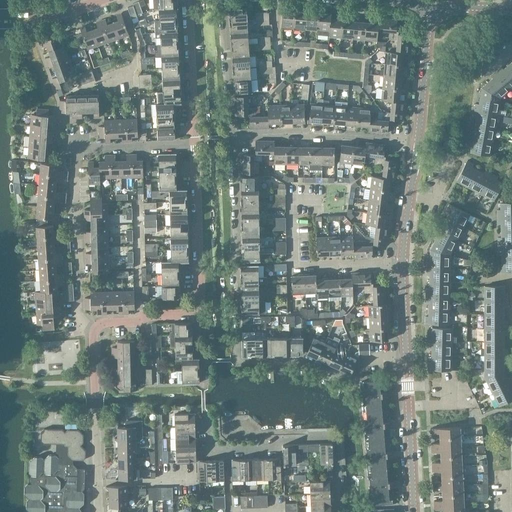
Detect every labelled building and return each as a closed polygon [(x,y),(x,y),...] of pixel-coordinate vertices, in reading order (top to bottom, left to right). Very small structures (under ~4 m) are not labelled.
[(176,8),(177,8),(176,0),(153,0),(154,8),(159,8),(160,8),(176,8)] [(245,0),(228,1),(229,9),(246,7),(245,0)] [(132,3),(133,5),(136,15),(142,13),(138,1),(132,3)] [(127,7),(131,19),(137,17),(133,5),(127,7)] [(246,7),(229,9),(229,17),(231,17),(231,21),(247,20),(246,7)] [(176,8),(160,8),(159,8),(159,20),(175,20),(175,16),(176,16),(176,8)] [(281,27),(293,28),(295,11),(282,10),(281,27)] [(293,28),(305,29),(307,12),(295,11),(293,28)] [(316,35),(317,35),(317,30),(319,13),(307,12),(305,29),(317,30),(316,35)] [(121,13),(116,15),(118,21),(113,23),(118,38),(129,35),(121,13)] [(329,31),(330,19),(331,14),(319,13),(317,30),(317,35),(328,36),(329,31)] [(140,26),(137,17),(131,19),(134,28),(140,26)] [(390,31),(389,39),(396,34),(397,20),(378,18),(378,23),(377,30),(378,30),(390,31)] [(108,42),(118,38),(113,23),(107,25),(105,19),(100,21),(108,42)] [(342,20),(330,19),(329,31),(328,36),(328,37),(341,38),(342,20)] [(175,20),(159,20),(154,21),(155,33),(156,33),(177,31),(177,23),(175,24),(175,20)] [(230,25),(231,33),(248,32),(247,20),(231,21),(231,25),(230,25)] [(353,39),(354,21),(342,20),(341,38),(353,39)] [(98,28),(92,30),(98,46),(108,42),(100,21),(96,22),(98,28)] [(366,22),(354,21),(353,39),(364,40),(366,22)] [(378,23),(366,22),(364,40),(377,41),(378,30),(377,30),(378,23)] [(87,49),(98,46),(92,30),(87,32),(85,26),(80,28),(82,33),(83,38),(85,44),(87,49)] [(178,39),(177,31),(156,33),(156,38),(160,38),(161,44),(176,43),(176,39),(178,39)] [(250,32),(248,32),(231,33),(231,41),(232,41),(233,45),(248,44),(248,40),(251,39),(250,32)] [(396,52),(403,53),(408,54),(410,35),(396,34),(389,39),(397,40),(396,52)] [(46,45),(48,50),(64,45),(60,35),(39,42),(41,47),(46,45)] [(310,43),(304,42),(304,47),(315,48),(316,43),(316,41),(310,40),(310,43)] [(155,57),(161,56),(178,55),(178,47),(177,47),(176,43),(161,44),(161,52),(154,52),(155,57)] [(249,56),(248,44),(233,45),(233,49),(232,49),(232,57),(249,56)] [(68,55),(64,45),(48,50),(50,56),(45,58),(46,63),(68,55)] [(402,65),(403,53),(396,52),(386,51),(385,63),(402,65)] [(54,65),(55,71),(71,65),(68,55),(46,63),(48,67),(54,65)] [(161,56),(162,68),(178,67),(178,63),(179,63),(178,55),(161,56)] [(233,65),(234,64),(234,68),(250,67),(249,56),(232,57),(233,65)] [(385,63),(384,70),(383,75),(401,77),(402,65),(385,63)] [(57,76),(52,78),(56,89),(61,87),(59,81),(75,76),(71,65),(55,71),(57,76)] [(502,67),(497,71),(511,88),(511,87),(511,68),(509,65),(504,69),(502,67)] [(178,71),(178,67),(162,68),(163,80),(180,79),(179,71),(178,71)] [(233,73),(234,81),(251,79),(250,67),(234,68),(235,72),(233,73)] [(91,70),(77,75),(81,85),(95,80),(91,70)] [(493,78),(487,83),(500,97),(511,88),(497,71),(491,75),(493,78)] [(401,77),(383,75),(383,76),(382,87),(400,89),(401,77)] [(163,80),(163,92),(179,91),(179,87),(180,87),(180,79),(163,80)] [(236,88),(236,93),(252,92),(251,86),(254,86),(254,79),(251,79),(234,81),(234,88),(236,88)] [(482,87),(480,98),(499,101),(500,97),(487,83),(482,87)] [(392,101),(392,100),(399,101),(400,89),(382,87),(381,100),(392,101)] [(179,91),(163,92),(157,92),(157,104),(164,103),(164,104),(173,103),(173,104),(181,103),(181,95),(179,95),(179,91)] [(77,118),(76,95),(65,96),(65,100),(60,100),(60,112),(72,112),(72,118),(77,118)] [(94,118),(99,117),(98,95),(76,95),(77,118),(82,118),(82,112),(93,112),(94,118)] [(250,104),(253,101),(253,96),(235,96),(235,115),(249,115),(255,108),(247,108),(247,104),(250,104)] [(497,115),(499,101),(480,98),(479,104),(475,104),(474,111),(497,115)] [(333,123),(335,105),(328,105),(328,100),(323,100),(323,104),(321,122),(333,123)] [(391,113),(383,112),(388,119),(402,120),(404,101),(399,101),(392,100),(392,101),(391,113)] [(164,104),(164,103),(157,104),(156,104),(156,116),(172,115),(172,111),(173,111),(173,104),(173,103),(164,104)] [(309,121),(321,122),(323,104),(310,103),(309,121)] [(292,122),(305,122),(304,104),(292,105),(292,122)] [(267,105),(268,116),(268,123),(280,123),(280,105),(267,105)] [(280,123),(292,122),(292,105),(280,105),(280,123)] [(333,123),(345,124),(347,106),(335,105),(333,123)] [(357,125),(359,107),(347,106),(345,124),(357,125)] [(369,126),(370,119),(371,109),(359,107),(357,125),(369,126)] [(256,116),(255,108),(249,115),(250,129),(269,128),(268,123),(268,116),(256,116)] [(31,114),(30,125),(47,127),(47,121),(53,121),(54,116),(48,115),(48,110),(37,109),(36,115),(31,114)] [(495,128),(497,115),(474,111),(473,118),(476,118),(475,125),(495,128)] [(377,120),(370,119),(369,126),(368,131),(387,133),(388,119),(383,112),(378,112),(377,120)] [(172,119),(172,115),(156,116),(157,128),(174,127),(174,119),(172,119)] [(126,119),(115,120),(116,137),(122,136),(122,142),(127,142),(126,119)] [(127,142),(132,142),(132,136),(138,136),(137,119),(126,119),(127,142)] [(99,138),(105,137),(105,143),(110,143),(110,137),(116,137),(115,120),(104,121),(104,126),(98,126),(99,138)] [(47,132),(47,127),(30,125),(30,136),(52,138),(52,133),(47,132)] [(471,131),(470,138),(492,142),(495,128),(475,125),(474,131),(471,131)] [(173,131),(173,127),(174,127),(157,128),(158,140),(175,139),(174,131),(173,131)] [(30,136),(29,147),(45,148),(46,142),(52,143),(52,138),(30,136)] [(492,142),(470,138),(468,145),(472,145),(470,152),(490,156),(492,142)] [(256,141),(255,155),(262,161),(265,161),(265,153),(273,153),(274,153),(274,146),(274,141),(256,141)] [(377,156),(376,164),(383,159),(385,145),(366,143),(365,148),(366,148),(365,155),(377,156)] [(351,164),(354,146),(341,145),(339,162),(344,163),(351,164)] [(286,146),(274,146),(274,153),(273,153),(273,164),(286,164),(286,146)] [(298,147),(286,146),(286,164),(298,164),(298,147)] [(366,148),(365,148),(354,146),(351,164),(364,165),(365,155),(366,148)] [(51,154),(45,154),(45,148),(29,147),(28,158),(50,160),(51,154)] [(303,164),(310,164),(310,147),(298,147),(298,164),(298,167),(303,168),(303,164)] [(310,147),(310,164),(310,170),(322,170),(322,165),(322,147),(310,147)] [(334,147),(322,147),(322,165),(334,165),(334,147)] [(121,177),(132,177),(131,154),(126,155),(126,161),(121,161),(121,177)] [(132,177),(143,177),(142,160),(136,160),(136,154),(131,154),(132,177)] [(176,162),(176,154),(158,154),(159,166),(176,166),(174,166),(174,162),(176,162)] [(99,167),(99,178),(100,178),(110,178),(110,155),(105,155),(105,161),(99,161),(99,167)] [(115,155),(112,155),(110,155),(110,178),(121,177),(121,161),(115,161),(115,155)] [(262,161),(255,155),(241,155),(241,174),(254,174),(259,174),(259,161),(262,161)] [(65,159),(55,158),(54,164),(41,163),(40,174),(68,176),(68,171),(57,170),(57,164),(65,165),(65,159)] [(389,179),(394,180),(397,161),(383,159),(376,164),(384,165),(382,177),(382,178),(389,179)] [(456,181),(469,188),(478,170),(472,167),(474,164),(467,160),(456,181)] [(100,178),(99,178),(99,167),(93,167),(93,161),(88,162),(89,184),(100,184),(100,178)] [(159,166),(159,178),(175,178),(175,174),(176,174),(176,166),(159,166)] [(484,173),(478,170),(469,188),(481,194),(492,173),(486,170),(484,173)] [(503,183),(497,180),(498,176),(492,173),(481,194),(494,201),(503,183)] [(40,174),(39,184),(56,186),(56,180),(67,181),(68,176),(40,174)] [(241,189),(258,189),(258,176),(242,177),(242,181),(241,181),(241,189)] [(389,179),(382,178),(382,177),(372,176),(370,188),(388,191),(389,179)] [(175,178),(159,178),(159,191),(169,190),(176,190),(176,182),(175,182),(175,178)] [(55,191),(56,186),(39,184),(38,195),(66,197),(66,192),(55,191)] [(386,202),(388,191),(370,188),(369,200),(386,202)] [(169,190),(169,202),(185,202),(185,198),(187,198),(186,189),(176,190),(169,190)] [(259,201),(258,189),(241,189),(241,197),(243,197),(243,201),(259,201)] [(65,202),(66,197),(38,195),(37,206),(54,207),(54,201),(65,202)] [(107,214),(107,203),(101,203),(101,197),(90,198),(90,210),(84,210),(84,215),(107,214)] [(384,214),(386,202),(369,200),(367,212),(384,214)] [(259,213),(259,201),(243,201),(243,205),(241,205),(241,213),(259,213)] [(165,214),(170,214),(187,213),(187,206),(186,206),(185,202),(169,202),(170,210),(165,211),(165,214)] [(511,202),(500,202),(500,209),(497,209),(498,217),(511,216),(511,202)] [(464,227),(470,214),(449,204),(446,211),(449,212),(446,218),(464,227)] [(47,218),(59,219),(59,214),(53,213),(54,207),(37,206),(36,217),(37,217),(37,222),(47,222),(47,218)] [(154,210),(155,219),(164,218),(163,209),(154,210)] [(365,224),(376,226),(376,225),(383,226),(384,214),(367,212),(365,224)] [(187,221),(187,213),(170,214),(170,226),(186,225),(186,221),(187,221)] [(259,213),(241,213),(242,221),(243,221),(243,225),(259,224),(259,213)] [(90,220),(91,225),(107,225),(107,214),(84,215),(84,220),(90,220)] [(511,230),(511,216),(498,217),(498,224),(501,224),(501,230),(511,230)] [(440,222),(437,229),(457,239),(464,227),(446,218),(443,224),(440,222)] [(47,226),(47,222),(37,222),(37,226),(36,226),(37,237),(60,236),(59,231),(53,231),(53,225),(47,226)] [(259,236),(259,224),(243,225),(243,229),(242,229),(242,237),(259,236)] [(108,236),(107,225),(91,225),(91,231),(85,231),(85,236),(108,236)] [(186,225),(170,226),(170,238),(188,237),(188,229),(186,229),(186,225)] [(374,238),(365,236),(372,244),(386,245),(388,227),(383,226),(376,225),(376,226),(374,238)] [(451,252),(457,239),(437,229),(433,235),(436,237),(433,243),(451,252)] [(498,237),(498,244),(511,244),(511,230),(501,230),(501,237),(498,237)] [(60,241),(60,236),(37,237),(38,248),(54,247),(54,241),(60,241)] [(91,241),(91,247),(108,247),(108,236),(85,236),(85,241),(91,241)] [(243,245),(243,249),(259,248),(259,236),(242,237),(242,245),(243,245)] [(340,236),(328,237),(329,255),(341,254),(340,236)] [(353,253),(353,246),(353,241),(353,236),(340,236),(341,254),(353,253)] [(353,259),(372,258),(372,244),(365,236),(365,240),(353,241),(353,246),(353,253),(353,259)] [(170,238),(171,250),(187,249),(187,245),(188,245),(188,237),(170,238)] [(329,255),(328,237),(316,237),(317,255),(329,255)] [(449,255),(451,252),(433,243),(430,249),(430,254),(449,255)] [(511,257),(511,244),(498,244),(498,252),(501,251),(502,258),(511,257)] [(55,253),(54,247),(38,248),(39,259),(61,258),(61,252),(55,253)] [(85,253),(86,258),(108,258),(108,247),(91,247),(91,253),(85,253)] [(242,261),(260,261),(259,248),(243,249),(244,253),(242,253),(242,261)] [(187,249),(171,250),(171,261),(178,261),(178,262),(188,262),(188,253),(187,253),(187,249)] [(426,260),(426,267),(449,268),(449,255),(430,254),(430,260),(426,260)] [(511,271),(511,257),(502,258),(502,265),(499,265),(499,272),(511,271)] [(39,259),(39,270),(56,269),(56,263),(61,262),(61,258),(39,259)] [(86,263),(92,263),(92,275),(98,275),(98,269),(108,269),(108,258),(86,258),(86,263)] [(178,262),(178,261),(171,261),(161,261),(161,274),(177,273),(177,269),(179,269),(178,262)] [(242,278),(258,277),(258,265),(241,265),(241,274),(242,273),(242,278)] [(426,267),(426,270),(426,275),(429,275),(429,282),(449,282),(449,268),(426,267)] [(39,270),(40,281),(63,279),(62,274),(56,274),(56,269),(39,270)] [(364,284),(365,293),(371,286),(370,272),(351,273),(351,278),(352,278),(352,285),(364,284)] [(161,274),(162,285),(179,285),(179,277),(177,277),(177,273),(161,274)] [(299,274),(298,276),(291,276),(292,293),(304,293),(303,274),(299,274)] [(308,274),(303,274),(304,293),(316,292),(316,280),(316,275),(309,275),(308,274)] [(258,283),(258,277),(242,278),(242,281),(241,282),(241,289),(258,289),(258,283)] [(352,278),(351,278),(340,279),(341,296),(353,296),(352,285),(352,278)] [(40,281),(41,291),(57,290),(57,284),(63,284),(63,279),(40,281)] [(328,279),(316,280),(316,292),(316,297),(329,297),(328,279)] [(328,279),(329,297),(329,300),(341,299),(341,296),(340,279),(328,279)] [(448,296),(449,282),(429,282),(429,289),(426,289),(426,296),(448,296)] [(178,297),(178,293),(179,293),(179,285),(162,285),(162,298),(178,297)] [(385,285),(371,286),(365,293),(373,292),(373,304),(373,305),(386,304),(385,285)] [(505,286),(484,286),(484,300),(508,300),(508,293),(505,293),(505,286)] [(243,297),(243,301),(259,301),(258,289),(241,289),(241,297),(243,297)] [(36,302),(52,301),(52,296),(58,295),(57,290),(41,291),(35,291),(36,302)] [(118,314),(123,314),(123,291),(112,292),(112,308),(118,308),(118,314)] [(128,314),(128,308),(134,308),(134,291),(123,291),(123,314),(128,314)] [(85,309),(97,309),(97,315),(102,315),(101,292),(90,292),(90,297),(84,298),(85,309)] [(107,309),(112,308),(112,292),(101,292),(102,315),(107,314),(107,309)] [(448,310),(448,296),(426,296),(425,303),(429,303),(428,310),(448,310)] [(484,300),(484,314),(504,314),(504,307),(508,307),(508,300),(484,300)] [(53,307),(52,301),(36,302),(36,313),(59,312),(59,307),(53,307)] [(265,301),(259,301),(243,301),(243,305),(241,305),(242,314),(265,313),(265,301)] [(386,310),(386,304),(373,305),(373,304),(368,305),(369,317),(387,316),(387,311),(386,310)] [(306,319),(318,318),(317,313),(314,313),(314,309),(307,309),(307,311),(307,313),(305,318),(306,319)] [(448,310),(428,310),(428,316),(425,316),(425,323),(448,324),(448,310)] [(54,329),(53,317),(59,317),(59,312),(36,313),(37,324),(42,324),(43,330),(54,329)] [(484,314),(484,328),(508,328),(508,325),(508,321),(504,321),(504,314),(484,314)] [(369,317),(369,329),(387,328),(387,322),(388,321),(387,316),(369,317)] [(170,332),(170,335),(192,335),(192,327),(190,327),(190,322),(171,323),(172,332),(170,332)] [(388,340),(387,328),(369,329),(370,341),(388,340)] [(452,328),(432,328),(432,334),(428,334),(428,341),(452,342),(452,328)] [(508,335),(508,328),(484,328),(484,341),(504,341),(504,335),(508,335)] [(242,332),(242,338),(242,356),(251,356),(251,354),(255,354),(254,338),(254,332),(242,332)] [(191,343),(192,343),(192,335),(170,335),(170,347),(175,347),(191,347),(191,343)] [(303,337),(290,338),(290,355),(298,355),(298,353),(303,353),(303,337)] [(306,353),(317,358),(325,342),(319,340),(314,337),(306,353)] [(327,337),(325,342),(336,347),(339,340),(334,337),(333,340),(327,337)] [(259,355),(267,355),(266,338),(254,338),(255,354),(259,354),(259,355)] [(275,355),(275,354),(279,354),(278,338),(266,338),(267,355),(275,355)] [(283,355),(290,355),(290,338),(278,338),(279,354),(283,354),(283,355)] [(73,340),(36,342),(37,354),(41,354),(42,363),(35,364),(36,377),(68,374),(67,368),(75,368),(73,340)] [(152,355),(152,340),(144,340),(145,355),(152,355)] [(118,357),(118,363),(135,362),(134,341),(117,341),(118,347),(112,347),(112,357),(118,357)] [(431,349),(431,355),(451,356),(452,342),(428,341),(428,349),(431,349)] [(504,348),(504,341),(484,341),(484,355),(507,355),(507,348),(504,348)] [(328,364),(336,347),(325,342),(317,358),(323,361),(324,362),(328,364)] [(358,345),(358,351),(359,355),(369,355),(369,344),(358,345)] [(191,351),(191,347),(175,347),(175,359),(181,359),(193,358),(192,351),(191,351)] [(334,366),(339,368),(347,352),(336,347),(328,364),(332,366),(334,366)] [(339,368),(351,373),(359,355),(358,351),(355,352),(354,356),(347,352),(339,368)] [(451,370),(451,356),(431,355),(431,362),(428,362),(428,370),(451,370)] [(507,362),(507,355),(484,355),(484,369),(504,369),(504,362),(507,362)] [(181,359),(182,371),(198,370),(197,366),(199,366),(199,358),(193,358),(181,359)] [(135,390),(135,373),(135,362),(118,363),(118,369),(112,369),(112,379),(118,379),(119,385),(123,385),(123,391),(135,390)] [(153,384),(153,369),(145,369),(146,384),(153,384)] [(504,372),(504,369),(484,369),(484,376),(486,380),(504,372)] [(198,370),(182,371),(176,371),(177,383),(199,383),(199,374),(198,374),(198,370)] [(486,380),(492,393),(511,383),(511,379),(511,377),(507,378),(504,372),(486,380)] [(380,393),(379,380),(363,381),(364,389),(362,389),(362,396),(387,394),(387,392),(380,393)] [(430,383),(430,397),(443,398),(443,383),(430,383)] [(511,383),(492,393),(499,406),(511,399),(511,383)] [(387,397),(387,394),(362,396),(363,404),(365,404),(366,411),(382,410),(381,397),(387,397)] [(364,419),(365,426),(389,424),(389,422),(383,422),(382,410),(366,411),(366,419),(364,419)] [(174,414),(175,426),(195,426),(194,413),(174,414)] [(117,434),(115,436),(115,438),(136,437),(142,437),(142,420),(125,421),(125,427),(117,427),(117,434)] [(389,427),(389,424),(365,426),(365,434),(368,434),(368,441),(384,440),(383,427),(389,427)] [(195,438),(195,426),(175,426),(175,438),(195,438)] [(439,433),(439,437),(461,436),(460,428),(430,429),(430,433),(439,433)] [(24,486),(24,491),(24,494),(29,499),(26,501),(26,509),(29,511),(80,511),(81,510),(79,508),(83,503),(84,493),(82,491),(84,488),(85,469),(77,469),(72,464),(72,460),(83,460),(85,458),(85,450),(81,445),(83,443),(83,435),(78,430),(67,429),(65,432),(62,429),(43,429),(41,431),(40,441),(43,444),(64,444),(64,447),(56,455),(50,455),(49,455),(44,459),(42,457),(34,457),(29,462),(28,473),(31,475),(30,484),(28,484),(25,486),(24,486)] [(431,442),(431,447),(461,445),(461,436),(439,437),(439,441),(431,442)] [(118,442),(118,448),(140,447),(139,443),(136,443),(136,437),(115,438),(115,439),(117,442),(118,442)] [(175,438),(176,450),(196,450),(195,438),(175,438)] [(385,452),(384,440),(368,441),(369,449),(367,449),(367,456),(392,454),(391,452),(385,452)] [(332,443),(307,444),(308,451),(320,451),(320,464),(333,464),(332,443)] [(283,465),(296,465),(296,452),(308,451),(307,444),(283,445),(283,465)] [(440,457),(462,456),(461,445),(431,447),(431,452),(440,452),(440,457)] [(136,458),(136,453),(140,453),(140,447),(118,448),(118,454),(117,454),(115,457),(115,458),(136,458)] [(196,462),(196,450),(176,450),(176,463),(196,462)] [(370,464),(371,471),(387,470),(386,457),(392,457),(392,454),(367,456),(368,464),(370,464)] [(462,465),(462,456),(440,457),(441,462),(432,462),(432,467),(462,465)] [(137,462),(136,458),(115,458),(115,460),(118,462),(118,468),(140,468),(140,462),(137,462)] [(280,458),(268,459),(268,479),(281,478),(280,458)] [(244,479),(244,459),(231,460),(232,480),(244,479)] [(244,479),(256,479),(256,459),(244,459),(244,479)] [(256,479),(268,479),(268,459),(256,459),(256,479)] [(224,480),(223,460),(211,461),(211,481),(224,480)] [(199,481),(211,481),(211,461),(198,461),(199,481)] [(441,471),(441,476),(462,475),(462,465),(432,467),(432,472),(441,471)] [(118,475),(116,477),(116,479),(142,478),(142,468),(140,468),(118,468),(119,475),(118,475)] [(369,479),(370,486),(394,484),(394,482),(388,482),(387,470),(371,471),(371,479),(369,479)] [(433,481),(433,486),(463,485),(462,475),(441,476),(441,481),(433,481)] [(329,480),(327,480),(309,481),(310,494),(330,493),(329,480)] [(389,500),(388,487),(394,487),(394,484),(370,486),(370,494),(372,493),(373,501),(371,501),(371,506),(393,504),(392,499),(389,500)] [(127,485),(112,486),(106,486),(106,488),(108,490),(109,490),(109,496),(127,496),(127,485)] [(463,485),(433,486),(433,491),(442,490),(442,495),(463,494),(463,485)] [(330,505),(330,493),(310,494),(310,506),(330,505)] [(469,504),(486,505),(487,494),(470,493),(469,504)] [(464,504),(463,494),(442,495),(442,501),(434,501),(434,505),(464,504)] [(106,505),(106,511),(118,511),(121,509),(122,509),(122,506),(128,506),(127,496),(109,496),(109,503),(106,505)]
